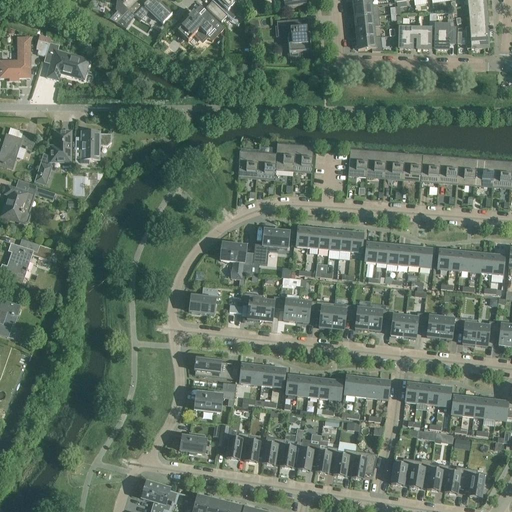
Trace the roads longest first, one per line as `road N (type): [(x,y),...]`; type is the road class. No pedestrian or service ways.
road 1 (residential): [(511,221),(288,205),(219,230)]
road 2 (residential): [(173,330),(402,356)]
road 3 (residential): [(503,67),(348,64),(337,56),(333,0)]
road 4 (residential): [(142,466),(304,491)]
road 5 (residential): [(376,502),(402,356)]
road 6 (residential): [(142,466),(179,402),(173,330)]
